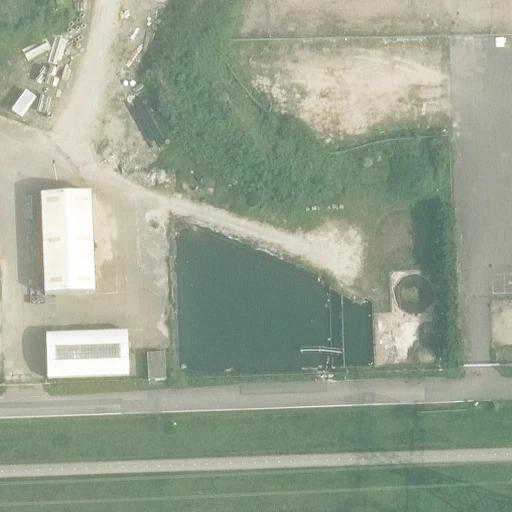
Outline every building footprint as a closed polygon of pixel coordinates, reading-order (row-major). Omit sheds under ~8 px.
[(311,35),(428,33),(426,0),(336,0),(336,4),(325,4),(325,15),(310,15),(311,35)] [(45,296),(93,294),(90,194),(41,196),(45,296)] [(511,297),(491,298),(492,347),(511,346),(511,297)] [(45,335),(47,380),(128,377),(127,333),(45,335)] [(146,355),(148,382),(166,381),(164,354),(146,355)]
